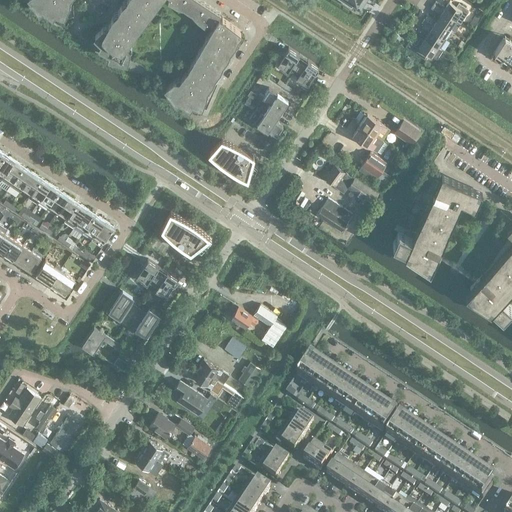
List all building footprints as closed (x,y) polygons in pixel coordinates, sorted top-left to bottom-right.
[(32,0),(40,9),(43,7),(53,14),(56,11),(64,14),(68,4),(67,1),(67,0),(32,0)] [(127,46),(135,31),(132,30),(137,21),(138,22),(146,10),(147,11),(153,0),(167,0),(168,0),(176,5),(181,4),(183,7),(188,10),(194,0),(126,0),(126,2),(122,4),(118,10),(117,14),(113,15),(107,27),(102,27),(95,35),(101,41),(99,45),(110,51),(109,55),(127,60),(129,49),(127,46)] [(226,51),(230,49),(234,43),(234,39),(237,36),(241,31),(222,17),(215,12),(216,11),(220,14),(220,13),(200,0),(194,0),(188,10),(192,13),(196,15),(197,19),(205,25),(208,21),(216,28),(211,35),(212,36),(203,48),(205,49),(196,61),(197,62),(192,69),(189,67),(178,80),(174,79),(166,86),(176,100),(180,98),(190,105),(192,102),(201,106),(205,96),(204,92),(212,81),(215,80),(215,79),(216,77),(215,74),(219,68),(219,64),(222,62),(227,56),(226,51)] [(445,6),(443,10),(457,20),(464,11),(466,7),(459,2),(457,6),(449,1),(445,6)] [(449,27),(455,19),(457,20),(443,10),(437,19),(449,27)] [(443,36),(449,28),(449,27),(437,19),(431,28),(443,36)] [(438,45),(443,36),(431,28),(425,37),(438,45)] [(391,37),(398,42),(402,37),(395,32),(391,37)] [(510,62),(511,59),(511,39),(505,35),(491,56),(500,62),(503,57),(510,62)] [(409,39),(405,45),(425,59),(429,53),(431,55),(438,45),(425,37),(424,39),(422,41),(419,39),(416,44),(409,39)] [(293,72),(304,56),(288,46),(285,52),(278,62),(288,71),(289,69),(293,72)] [(444,50),(437,56),(441,61),(448,54),(444,50)] [(315,72),(319,66),(318,66),(304,56),(293,72),(297,75),(296,77),(308,82),(315,72)] [(291,101),(269,87),(262,97),(271,102),(267,107),(278,114),(281,109),(284,111),(291,101)] [(253,104),(258,93),(251,90),(246,101),(253,104)] [(283,125),(274,119),(278,114),(267,107),(265,106),(261,111),(259,109),(252,119),(276,135),(283,125)] [(364,112),(357,122),(360,124),(380,137),(382,139),(390,128),(388,127),(387,127),(367,113),(367,114),(364,112)] [(411,143),(420,129),(403,118),(394,132),(411,143)] [(360,124),(353,135),(372,148),(377,151),(384,140),(382,139),(380,137),(360,124)] [(451,137),(454,132),(444,125),(441,130),(451,137)] [(457,141),(461,136),(455,132),(451,137),(457,141)] [(249,158),(246,156),(248,153),(253,156),(254,157),(254,156),(250,154),(245,150),(242,148),(238,146),(235,144),(229,142),(225,140),(222,139),(220,141),(210,152),(213,155),(214,156),(215,157),(216,158),(217,158),(219,161),(223,163),(225,165),(229,168),(234,171),(237,173),(240,174),(246,178),(251,180),(257,167),(258,166),(257,166),(254,162),(252,160),(249,158)] [(382,168),(387,161),(370,150),(361,163),(378,175),(382,168)] [(6,153),(0,161),(0,172),(4,175),(15,159),(6,153)] [(13,181),(24,165),(15,159),(4,175),(13,181)] [(327,171),(325,175),(325,176),(326,176),(325,177),(343,190),(348,184),(359,191),(357,193),(363,197),(365,195),(373,200),(379,192),(354,175),(353,176),(335,164),(330,171),(328,171),(327,171)] [(22,187),(33,171),(24,165),(13,181),(22,187)] [(31,193),(42,177),(33,171),(22,187),(31,193)] [(437,254),(460,203),(462,200),(475,206),(478,199),(482,190),(442,171),(412,237),(399,231),(393,244),(406,250),(405,252),(430,269),(433,263),(436,257),(437,254)] [(426,191),(432,177),(425,174),(424,176),(419,187),(426,191)] [(40,199),(51,183),(42,177),(31,193),(40,199)] [(49,205),(59,189),(51,183),(40,199),(49,205)] [(58,211),(68,195),(59,189),(49,205),(58,211)] [(67,217),(77,201),(68,195),(58,211),(67,217)] [(341,230),(353,213),(328,197),(316,214),(341,230)] [(76,223),(86,207),(77,201),(67,217),(76,223)] [(85,229),(95,213),(86,207),(76,223),(85,229)] [(208,235),(203,231),(198,228),(194,224),(191,222),(188,220),(182,217),(179,215),(178,215),(177,215),(174,213),(170,212),(162,228),(165,230),(168,233),(170,235),(175,239),(180,243),(183,245),(188,249),(191,251),(192,250),(191,250),(186,247),(188,244),(193,246),(196,248),(199,249),(202,250),(212,239),(211,238),(209,237),(208,236),(208,235)] [(95,213),(85,229),(94,235),(105,219),(95,213)] [(101,245),(114,225),(105,219),(94,235),(91,239),(101,245)] [(511,306),(502,297),(511,286),(511,220),(506,227),(511,232),(511,242),(474,283),(465,293),(490,309),(492,308),(502,317),(511,307),(511,306)] [(0,249),(4,253),(14,238),(5,232),(0,239),(0,249)] [(13,259),(23,244),(14,238),(4,253),(13,259)] [(22,265),(32,250),(31,249),(23,244),(13,259),(22,265)] [(31,271),(43,254),(33,247),(31,249),(32,250),(22,265),(31,271)] [(152,284),(163,268),(148,258),(137,274),(147,282),(148,281),(152,284)] [(50,283),(62,266),(56,263),(55,265),(45,259),(36,274),(50,283)] [(83,259),(80,263),(87,267),(90,263),(83,259)] [(65,293),(75,278),(66,272),(67,270),(62,266),(50,283),(65,293)] [(167,294),(178,278),(163,268),(152,284),(157,287),(156,288),(167,294)] [(137,306),(134,304),(129,301),(132,295),(123,289),(110,308),(113,311),(111,314),(126,324),(137,306)] [(273,344),(287,323),(276,316),(277,314),(260,303),(254,313),(270,324),(262,337),(273,344)] [(146,332),(159,313),(149,306),(146,312),(145,312),(147,309),(143,307),(142,309),(137,306),(126,324),(140,334),(142,330),(146,332)] [(258,318),(238,306),(231,317),(239,322),(239,323),(242,325),(243,325),(245,326),(249,320),(254,324),(258,318)] [(123,345),(115,339),(94,325),(81,344),(96,354),(105,340),(120,350),(123,345)] [(225,347),(240,356),(247,344),(232,335),(225,347)] [(124,370),(129,363),(118,356),(113,363),(124,370)] [(296,376),(306,383),(320,362),(310,356),(296,376)] [(228,373),(204,358),(198,366),(223,381),(228,373)] [(238,377),(248,384),(259,367),(249,360),(246,366),(244,365),(241,368),(243,370),(238,377)] [(306,383),(316,389),(329,369),(320,362),(306,383)] [(223,381),(198,366),(193,374),(217,390),(223,381)] [(316,389),(325,396),(339,375),(329,369),(316,389)] [(325,396),(335,402),(348,381),(339,375),(325,396)] [(207,398),(180,380),(175,388),(182,392),(178,399),(198,412),(207,398)] [(335,402),(344,408),(358,388),(348,381),(335,402)] [(22,382),(16,391),(20,394),(26,384),(22,382)] [(23,424),(42,395),(26,385),(19,396),(15,394),(8,404),(12,406),(7,413),(23,424)] [(296,393),(289,388),(285,393),(293,398),(296,393)] [(344,408),(354,415),(367,394),(358,388),(344,408)] [(235,405),(241,397),(236,393),(233,396),(228,393),(225,398),(235,405)] [(70,394),(64,403),(69,406),(75,397),(70,394)] [(354,415),(363,421),(377,400),(367,394),(354,415)] [(308,401),(301,396),(298,401),(305,405),(308,401)] [(280,410),(284,403),(280,400),(275,407),(280,410)] [(363,421),(373,427),(386,407),(377,400),(363,421)] [(315,406),(308,401),(305,405),(312,410),(315,406)] [(42,429),(56,407),(50,404),(45,412),(40,409),(35,416),(40,419),(36,425),(42,429)] [(373,427),(383,434),(396,413),(386,407),(373,427)] [(327,413),(320,408),(317,413),(324,418),(327,413)] [(79,423),(60,410),(43,435),(62,448),(79,423)] [(313,423),(295,411),(289,420),(307,433),(313,423)] [(166,436),(175,423),(158,412),(149,425),(166,436)] [(271,423),(276,416),(271,413),(267,420),(271,423)] [(334,418),(327,413),(324,418),(331,423),(334,418)] [(385,435),(395,442),(409,422),(399,415),(385,435)] [(194,426),(181,417),(177,424),(189,432),(194,426)] [(307,433),(289,420),(282,430),(301,442),(307,433)] [(346,426),(339,421),(336,426),(343,431),(346,426)] [(395,442),(405,448),(418,428),(409,422),(395,442)] [(265,433),(269,426),(265,423),(260,430),(265,433)] [(335,429),(329,425),(326,429),(333,433),(335,429)] [(353,431),(346,426),(343,431),(350,436),(353,431)] [(26,428),(22,433),(32,439),(35,434),(26,428)] [(405,448),(414,455),(428,434),(418,428),(405,448)] [(342,433),(335,429),(333,433),(339,437),(342,433)] [(301,442),(282,430),(276,440),(294,452),(301,442)] [(203,457),(211,446),(194,434),(187,446),(203,457)] [(365,439),(358,434),(355,438),(362,443),(365,439)] [(414,455),(424,461),(437,441),(428,434),(414,455)] [(0,457),(14,467),(24,452),(13,444),(16,440),(8,435),(5,439),(0,435),(0,457)] [(255,447),(259,441),(255,438),(250,444),(255,447)] [(170,453),(149,439),(146,443),(144,444),(143,446),(143,448),(142,449),(156,458),(160,452),(167,457),(170,453)] [(372,443),(365,439),(362,443),(369,448),(372,443)] [(358,444),(352,440),(349,444),(356,448),(358,444)] [(424,461),(433,467),(447,447),(437,441),(424,461)] [(312,464),(323,448),(314,442),(303,458),(312,464)] [(47,443),(43,449),(53,456),(58,450),(47,443)] [(365,448),(358,444),(356,448),(362,452),(365,448)] [(433,467),(443,474),(456,453),(447,447),(433,467)] [(289,460),(271,448),(264,458),(282,470),(289,460)] [(321,470),(332,454),(323,448),(312,464),(321,470)] [(152,464),(156,458),(142,449),(141,450),(140,451),(138,453),(138,455),(135,459),(149,469),(147,471),(153,474),(157,468),(152,464)] [(387,453),(380,449),(377,453),(384,458),(387,453)] [(246,460),(251,454),(246,451),(242,457),(246,460)] [(375,456),(369,451),(366,455),(373,460),(375,456)] [(443,474),(452,480),(466,460),(456,453),(443,474)] [(397,460),(390,455),(386,460),(394,465),(397,460)] [(382,460),(375,456),(373,460),(379,464),(382,460)] [(335,479),(346,463),(337,457),(326,473),(335,479)] [(282,470),(264,458),(257,468),(276,480),(282,470)] [(404,465),(397,460),(394,465),(401,469),(404,465)] [(452,480),(462,486),(475,466),(466,460),(452,480)] [(343,485),(354,469),(346,463),(335,479),(343,485)] [(392,467),(386,463),(383,467),(390,471),(392,467)] [(236,475),(241,468),(237,465),(232,472),(236,475)] [(462,486),(471,493),(485,472),(475,466),(462,486)] [(398,471),(392,467),(390,471),(396,475),(398,471)] [(416,472),(409,468),(405,472),(413,477),(416,472)] [(352,491),(363,474),(354,469),(343,485),(352,491)] [(423,477),(416,472),(413,477),(420,482),(423,477)] [(491,487),(490,486),(495,479),(485,472),(471,493),(482,500),(482,501),(483,501),(492,487),(491,486),(491,487)] [(360,496),(371,480),(363,474),(352,491),(360,496)] [(409,478),(403,474),(401,478),(407,482),(409,478)] [(230,485),(234,478),(230,475),(225,482),(230,485)] [(270,488),(252,476),(245,486),(264,498),(270,488)] [(145,505),(151,497),(155,490),(139,478),(129,494),(145,505)] [(416,483),(409,478),(407,482),(413,486),(416,483)] [(369,502),(380,486),(371,480),(360,496),(369,502)] [(435,485),(428,480),(424,485),(432,490),(435,485)] [(224,494),(228,488),(224,485),(219,491),(224,494)] [(426,490),(420,485),(417,489),(424,494),(426,490)] [(442,490),(435,485),(432,490),(439,495),(442,490)] [(264,498),(245,486),(239,495),(257,507),(264,498)] [(377,508),(388,491),(380,486),(369,502),(377,508)] [(154,500),(159,492),(155,490),(151,497),(154,500)] [(433,494),(426,490),(424,494),(430,498),(433,494)] [(384,511),(386,511),(397,497),(388,491),(377,508),(384,511)] [(454,498),(447,493),(443,498),(451,503),(454,498)] [(217,504),(222,497),(217,494),(213,501),(217,504)] [(254,511),(257,507),(239,495),(233,505),(244,511),(254,511)] [(399,511),(405,503),(397,497),(386,511),(399,511)] [(443,501),(437,497),(434,501),(441,505),(443,501)] [(120,511),(100,498),(96,503),(95,502),(88,511),(120,511)] [(461,503),(454,498),(451,503),(458,507),(461,503)] [(450,505),(443,501),(441,505),(447,509),(450,505)] [(411,511),(414,508),(405,503),(399,511),(411,511)]
